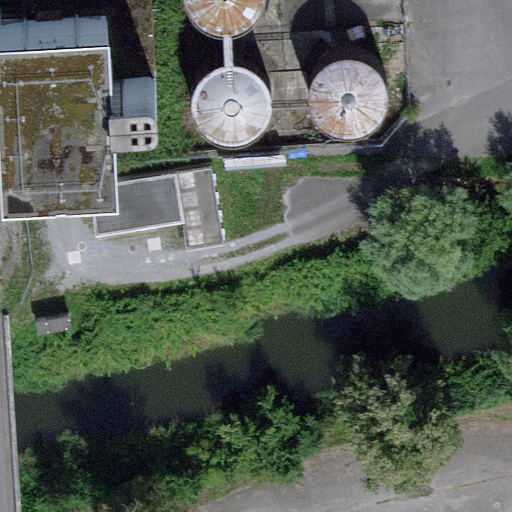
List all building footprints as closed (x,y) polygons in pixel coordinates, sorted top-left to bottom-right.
[(0,0),(0,148),(1,160),(126,153),(123,93),(166,90),(161,0),(0,0)] [(191,0),(201,10),(212,15),(224,17),(236,15),(247,10),(256,1),(255,0),(191,0)] [(332,46),(321,54),(313,66),(311,80),(313,93),(319,105),(328,114),(340,119),(352,121),(364,118),(375,112),(384,103),(389,91),(391,79),(388,67),(382,56),(372,47),(359,42),(345,41),(332,46)] [(216,62),(207,71),(202,81),(201,93),(203,105),(209,115),(219,124),(231,129),(244,129),(257,125),(267,117),(274,106),(277,93),(275,80),(269,69),(260,61),(249,56),(238,54),(226,56),(216,62)] [(104,225),(208,213),(202,161),(98,174),(104,225)]
